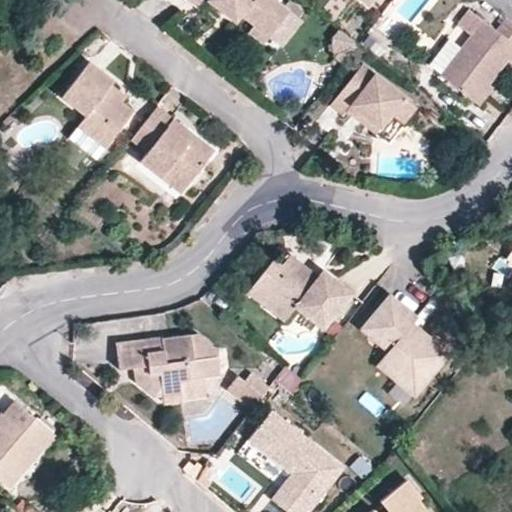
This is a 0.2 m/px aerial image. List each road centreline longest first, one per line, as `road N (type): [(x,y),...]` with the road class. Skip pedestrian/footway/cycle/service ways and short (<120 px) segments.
road 1 (residential): [(279,200),(247,210),(194,271),(164,286),(50,302),(13,319)]
road 2 (residential): [(279,200),(271,146),(90,0)]
road 3 (residential): [(13,319),(53,383),(202,511)]
road 4 (residential): [(511,154),(457,212),(405,222),(315,199),(279,200)]
